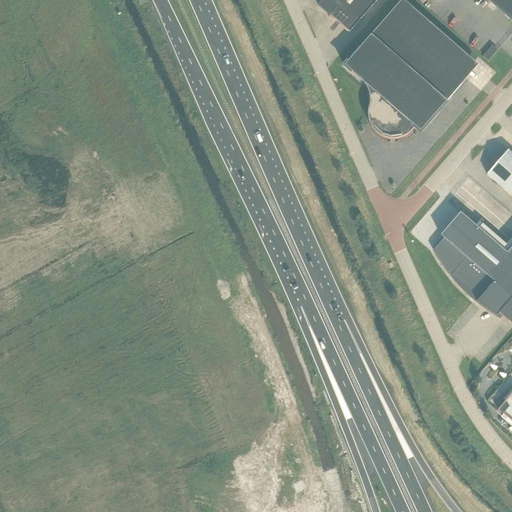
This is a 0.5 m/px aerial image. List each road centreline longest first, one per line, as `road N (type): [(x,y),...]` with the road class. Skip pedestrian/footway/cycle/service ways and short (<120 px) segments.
road 1 (trunk): [(256,197),(402,511)]
road 2 (trunk): [(256,197),(338,420),(362,511)]
road 3 (trunk): [(454,511),(309,262)]
road 4 (trunk): [(309,262),(195,0)]
road 5 (trunk): [(424,511),(309,262)]
road 6 (unclassified): [(511,461),(463,394),(391,229)]
road 7 (unclassified): [(391,229),(291,0)]
road 8 (trunk): [(160,0),(256,197)]
road 9 (unclassified): [(511,92),(391,229)]
